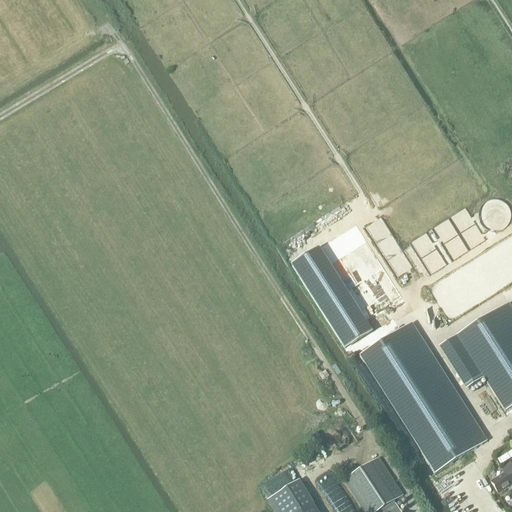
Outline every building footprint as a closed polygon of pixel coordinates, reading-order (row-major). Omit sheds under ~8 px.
[(319,250),(292,267),(345,349),(372,332),(366,323),(319,250)] [(397,267),(395,268),(400,276),(413,267),(405,254),(400,258),(400,257),(393,261),(397,267)] [(457,338),(484,380),(505,413),(511,409),(511,309),(509,305),(457,338)] [(411,324),(360,356),(433,472),(484,440),(411,324)] [(484,380),(457,338),(442,348),(469,389),(484,380)] [(511,451),(498,460),(501,465),(511,458),(511,451)] [(399,511),(396,506),(394,503),(403,496),(379,459),(343,482),(362,511),(379,511),(381,511),(399,511)] [(511,466),(503,472),(504,475),(491,483),(498,495),(508,489),(509,490),(511,487),(511,466)] [(338,511),(353,511),(356,510),(334,476),(320,485),(338,511)] [(299,482),(269,500),(276,511),(317,511),(313,505),(299,482)]
